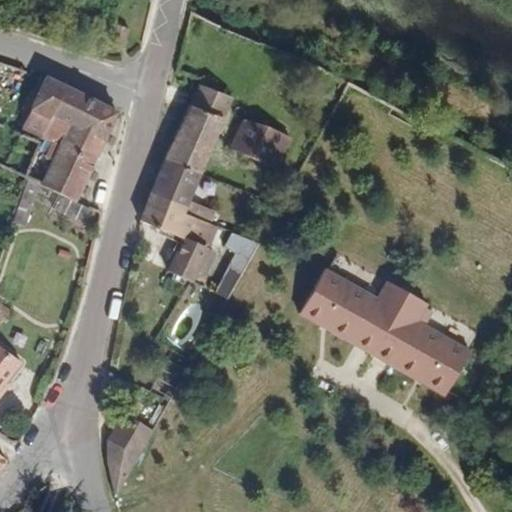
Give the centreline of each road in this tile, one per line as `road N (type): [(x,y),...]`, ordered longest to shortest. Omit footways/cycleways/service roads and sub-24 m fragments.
road 1 (secondary): [(151,95),(83,404)]
road 2 (residential): [(151,95),(0,45)]
road 3 (secondary): [(83,404),(12,511)]
